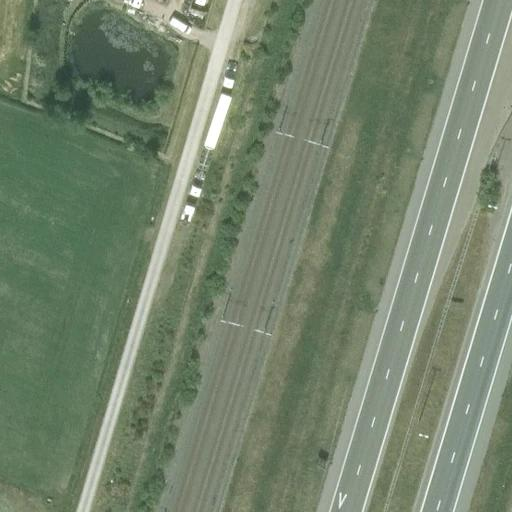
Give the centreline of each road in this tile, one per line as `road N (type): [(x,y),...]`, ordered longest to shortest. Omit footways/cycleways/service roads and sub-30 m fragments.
road 1 (motorway): [(495,0),(342,511)]
road 2 (unclassified): [(238,0),(88,511)]
road 3 (motorway): [(442,511),(511,281)]
